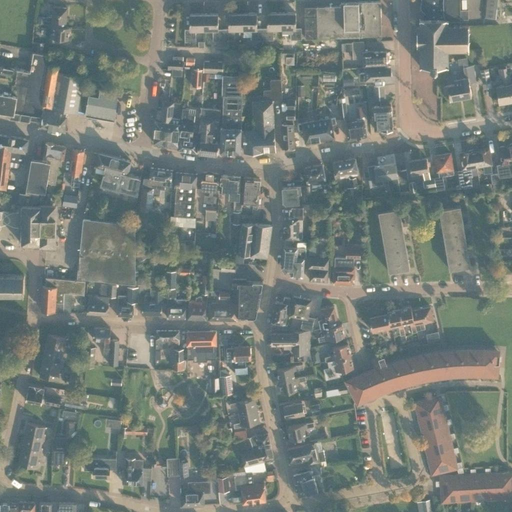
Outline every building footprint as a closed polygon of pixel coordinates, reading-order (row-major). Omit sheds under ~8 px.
[(306,37),(317,36),(381,35),(380,0),(376,0),(341,1),(341,5),(316,5),(317,16),(305,16),(306,37)] [(426,12),(426,18),(451,18),(468,18),(468,10),(460,10),(459,0),(423,0),(423,1),(421,3),(421,7),(426,12)] [(486,0),(485,16),(496,17),(498,0),(486,0)] [(52,25),(54,25),(67,26),(68,6),(53,5),(52,15),(46,15),(46,19),(52,20),(52,25)] [(204,27),(204,12),(190,12),(190,28),(185,28),(185,40),(196,40),(196,28),(204,27)] [(218,12),(204,12),(204,27),(213,27),(213,39),(224,39),(223,28),(218,28),(218,12)] [(229,28),(223,28),(224,39),(234,39),(234,28),(243,28),(243,12),(229,12),(229,28)] [(257,12),(243,12),(243,28),(252,28),(252,39),(262,39),(262,27),(257,27),(257,12)] [(273,27),(282,27),(282,12),(267,12),(268,27),(262,27),(262,39),(273,38),(273,27)] [(296,12),(282,12),(282,27),(290,27),(291,38),(301,38),(301,26),(296,26),(296,12)] [(451,18),(426,18),(421,18),(420,26),(418,26),(418,30),(417,30),(417,43),(418,43),(418,48),(421,48),(421,65),(431,65),(431,68),(439,68),(439,65),(448,65),(448,49),(469,49),(469,25),(448,25),(448,21),(451,21),(451,18)] [(70,26),(67,26),(54,25),(54,32),(51,32),(51,37),(53,37),(53,41),(61,42),(61,38),(69,38),(70,26)] [(386,59),(389,56),(388,52),(386,50),(373,51),(373,49),(365,50),(364,40),(352,40),(352,41),(342,42),(342,49),(353,49),(353,57),(363,57),(364,64),(386,62),(386,59)] [(36,50),(51,52),(51,47),(44,46),(44,42),(37,41),(36,50)] [(244,51),(237,51),(237,50),(224,50),(224,61),(237,62),(237,61),(244,61),(244,51)] [(0,109),(10,111),(9,117),(30,120),(31,117),(40,118),(40,119),(41,120),(42,112),(43,113),(44,106),(45,104),(42,104),(43,98),(42,98),(44,87),(43,87),(48,53),(33,51),(30,70),(0,65),(0,109)] [(168,68),(174,68),(174,75),(180,76),(180,68),(183,69),(184,55),(173,54),(173,59),(168,58),(168,68)] [(204,71),(223,72),(224,60),(204,59),(204,71)] [(49,63),(44,87),(42,98),(43,98),(42,104),(45,104),(44,106),(68,110),(78,112),(78,110),(86,111),(86,114),(115,119),(119,93),(100,90),(99,96),(81,93),(84,75),(70,73),(71,64),(60,62),(59,65),(49,63)] [(469,82),(476,81),(473,64),(463,66),(465,77),(453,79),(454,83),(443,85),(444,93),(448,92),(450,98),(451,98),(451,100),(459,99),(458,97),(471,95),(469,82)] [(390,77),(389,65),(364,66),(365,72),(359,72),(360,79),(390,77)] [(499,102),(511,99),(511,98),(509,83),(511,82),(511,80),(511,74),(508,74),(506,66),(498,68),(500,77),(502,76),(504,84),(496,85),(499,102)] [(480,69),(484,88),(492,86),(489,67),(480,69)] [(194,68),(193,86),(201,86),(202,68),(194,68)] [(222,94),(223,94),(224,126),(222,125),(221,150),(241,150),(242,127),(241,127),(242,95),(243,74),(223,74),(222,74),(222,94)] [(243,128),(243,133),(244,150),(277,149),(273,98),(272,98),(272,95),(283,94),(282,77),(271,77),(271,88),(263,89),(264,99),(260,99),(260,94),(254,94),(254,99),(253,99),(255,127),(243,128)] [(385,98),(384,84),(373,85),(374,99),(385,98)] [(281,147),(288,147),(295,147),(294,124),(294,118),(295,118),(295,97),(286,97),(288,123),(281,123),(281,127),(281,147)] [(347,117),(346,101),(345,101),(345,97),(339,97),(339,102),(340,118),(347,117)] [(155,142),(165,143),(169,100),(163,99),(162,118),(158,117),(158,120),(157,119),(155,142)] [(175,101),(169,100),(165,143),(178,144),(180,122),(180,116),(173,116),(175,101)] [(390,131),(393,128),(391,104),(379,105),(372,106),(372,118),(374,118),(375,128),(382,128),(382,129),(384,131),(390,131)] [(203,105),(200,126),(196,126),(196,130),(202,131),(200,151),(218,153),(219,141),(220,131),(219,131),(221,108),(203,105)] [(367,135),(364,119),(362,105),(355,106),(358,120),(345,122),(348,138),(367,135)] [(66,128),(68,110),(44,106),(43,113),(42,112),(41,120),(40,123),(41,125),(49,126),(49,127),(56,128),(56,127),(66,128)] [(198,151),(199,135),(194,134),(195,112),(189,112),(190,107),(183,107),(183,115),(183,116),(182,116),(181,132),(179,148),(198,151)] [(320,140),(333,138),(331,124),(336,123),(335,117),(330,118),(316,120),(320,140)] [(303,128),(306,142),(320,140),(316,120),(302,122),(298,123),(299,129),(303,128)] [(0,186),(6,188),(10,160),(23,162),(25,151),(27,151),(29,138),(0,133),(0,186)] [(64,157),(66,145),(54,143),(55,142),(46,140),(43,158),(33,157),(25,200),(37,202),(39,189),(46,190),(48,180),(55,182),(58,163),(60,163),(61,157),(64,157)] [(511,143),(499,145),(501,163),(497,163),(499,176),(511,174),(510,162),(511,161),(511,143)] [(484,172),(493,171),(489,146),(475,149),(478,165),(483,164),(484,172)] [(72,184),(80,185),(84,150),(73,148),(69,172),(73,173),(72,184)] [(471,166),(478,165),(475,149),(460,151),(463,172),(459,172),(461,187),(473,185),(472,175),(473,175),(471,166)] [(434,177),(435,185),(436,184),(437,189),(444,187),(442,176),(447,175),(447,173),(454,172),(451,151),(435,154),(438,170),(439,170),(440,176),(434,177)] [(95,171),(103,173),(103,174),(101,183),(138,193),(142,175),(129,172),(132,159),(99,152),(96,165),(95,171)] [(350,175),(359,173),(356,157),(333,161),(336,177),(346,175),(348,175),(350,175)] [(425,186),(435,185),(434,177),(431,177),(427,157),(410,160),(412,173),(423,171),(425,178),(423,179),(425,186)] [(397,168),(396,162),(368,166),(369,169),(369,172),(370,178),(368,178),(369,185),(384,183),(383,178),(388,177),(391,191),(401,189),(399,181),(409,180),(407,168),(401,169),(401,168),(397,168)] [(323,163),(305,166),(308,183),(326,179),(323,163)] [(173,180),(171,180),(173,168),(152,166),(150,177),(144,177),(141,207),(152,208),(154,194),(160,194),(161,188),(165,188),(166,185),(172,185),(173,180)] [(214,202),(215,195),(214,195),(214,189),(218,190),(220,172),(203,170),(201,187),(210,188),(209,194),(205,194),(204,201),(214,202)] [(170,248),(180,247),(195,246),(196,239),(177,238),(178,225),(196,226),(196,216),(194,216),(197,172),(176,171),(176,183),(177,183),(175,214),(171,214),(169,242),(170,248)] [(500,187),(498,172),(492,173),(494,188),(500,187)] [(241,209),(242,205),(243,191),(240,191),(241,175),(222,174),(221,191),(230,191),(229,197),(234,197),(234,208),(241,209)] [(244,176),(243,191),(242,205),(250,205),(251,203),(253,203),(252,208),(258,208),(258,203),(259,203),(261,178),(244,176)] [(417,190),(416,181),(408,182),(410,192),(417,190)] [(286,202),(288,202),(300,201),(299,193),(310,192),(309,184),(301,185),(301,184),(297,184),(298,185),(283,186),(284,200),(286,202)] [(63,191),(63,189),(62,189),(62,193),(52,192),(50,203),(41,202),(41,204),(23,204),(22,242),(40,242),(40,244),(56,245),(56,204),(62,204),(63,191)] [(217,205),(206,204),(205,218),(216,219),(217,205)] [(440,208),(442,223),(463,220),(461,205),(440,208)] [(285,217),(285,237),(293,237),(293,241),(302,241),(302,237),(303,237),(303,217),(303,206),(292,207),(292,209),(290,209),(290,215),(293,215),(293,217),(285,217)] [(382,225),(403,222),(400,207),(379,210),(382,225)] [(241,211),(233,210),(232,223),(240,223),(241,211)] [(340,216),(332,216),(332,224),(337,224),(340,221),(340,216)] [(135,224),(84,217),(77,277),(136,282),(135,224)] [(466,235),(463,220),(442,223),(445,238),(466,235)] [(268,257),(272,224),(255,222),(254,222),(243,223),(239,253),(268,257)] [(405,237),(403,222),(382,225),(384,241),(405,237)] [(447,253),(468,250),(466,235),(445,238),(447,253)] [(408,252),(405,237),(384,241),(387,256),(408,252)] [(346,242),(346,257),(355,257),(360,257),(360,243),(346,242)] [(306,256),(306,246),(284,244),(283,265),(286,269),(292,270),(292,274),(303,276),(305,256),(306,256)] [(471,265),(468,250),(447,253),(450,269),(471,265)] [(408,252),(387,256),(389,271),(410,267),(408,252)] [(330,258),(306,256),(306,267),(311,267),(310,279),(328,280),(330,258)] [(355,265),(355,257),(346,257),(335,257),(335,265),(334,283),(353,283),(353,278),(355,278),(356,265),(355,265)] [(221,270),(235,271),(236,262),(222,260),(221,270)] [(175,269),(167,269),(167,286),(175,286),(175,269)] [(0,294),(24,294),(24,274),(0,273),(0,294)] [(138,285),(138,300),(139,295),(146,295),(146,276),(138,275),(138,285)] [(85,292),(86,279),(47,276),(46,284),(43,284),(41,308),(64,310),(64,307),(79,308),(79,301),(73,301),(74,292),(85,292)] [(238,287),(238,302),(238,315),(254,315),(256,314),(263,280),(253,280),(253,281),(246,281),(246,277),(232,276),(232,286),(238,287)] [(89,293),(88,312),(108,313),(109,295),(116,295),(117,282),(109,282),(108,294),(89,293)] [(162,313),(163,289),(162,289),(162,283),(151,282),(151,294),(154,294),(154,300),(143,300),(142,312),(162,313)] [(134,300),(138,300),(138,285),(127,285),(127,294),(118,294),(118,314),(134,315),(134,300)] [(177,287),(168,286),(168,297),(168,316),(186,317),(186,297),(175,297),(175,295),(177,295),(177,287)] [(312,298),(293,294),(289,314),(303,317),(301,327),(313,329),(315,317),(308,316),(312,298)] [(198,296),(196,295),(196,299),(189,299),(188,317),(207,318),(207,300),(202,299),(202,295),(198,295),(198,296)] [(286,323),(291,297),(285,295),(283,301),(276,300),(272,320),(286,323)] [(237,319),(238,315),(238,302),(209,301),(209,318),(237,319)] [(321,328),(327,327),(339,323),(334,305),(321,308),(323,318),(319,319),(321,328)] [(416,330),(415,323),(412,309),(411,305),(400,308),(403,323),(410,321),(412,331),(416,330)] [(415,323),(419,322),(420,328),(426,327),(424,321),(434,319),(431,305),(412,309),(415,323)] [(388,310),(388,313),(391,325),(398,324),(402,339),(406,338),(403,323),(400,308),(388,310)] [(392,326),(391,325),(388,313),(370,317),(373,331),(383,329),(384,334),(388,333),(387,328),(392,326)] [(342,323),(339,323),(327,327),(329,334),(318,336),(319,341),(345,335),(342,323)] [(106,338),(105,346),(104,346),(104,351),(111,352),(110,363),(118,363),(120,339),(110,338),(111,327),(95,326),(94,337),(106,338)] [(208,329),(185,329),(186,351),(186,357),(214,356),(214,328),(208,329)] [(180,343),(180,329),(156,329),(156,347),(169,347),(169,343),(180,343)] [(272,332),(272,344),(294,344),(294,353),(312,352),(311,329),(294,330),(294,332),(272,332)] [(45,347),(65,351),(66,351),(67,344),(66,344),(67,336),(48,333),(45,347)] [(326,360),(330,359),(351,354),(348,342),(333,346),(335,353),(325,356),(326,360)] [(85,365),(95,366),(96,346),(86,345),(85,365)] [(252,357),(251,345),(235,346),(228,347),(228,359),(232,359),(232,362),(235,366),(246,365),(246,357),(252,357)] [(45,347),(42,361),(62,365),(63,365),(65,358),(63,358),(65,351),(45,347)] [(184,359),(184,347),(174,347),(175,359),(184,359)] [(452,352),(455,373),(468,373),(470,373),(467,351),(452,352)] [(468,351),(467,351),(470,373),(483,373),(485,373),(482,351),(468,351)] [(498,373),(500,352),(484,351),(482,351),(485,373),(497,374),(498,373)] [(452,352),(437,354),(440,375),(455,373),(452,352)] [(354,366),(351,354),(330,359),(332,366),(329,366),(325,367),(327,377),(340,374),(340,373),(339,369),(354,366)] [(425,378),(440,375),(437,354),(422,356),(425,378)] [(385,389),(395,386),(393,364),(388,366),(384,355),(376,358),(379,369),(376,370),(384,390),(385,389)] [(422,356),(407,360),(410,381),(413,381),(425,378),(422,356)] [(399,385),(410,381),(407,360),(393,364),(395,386),(399,385)] [(60,371),(62,365),(42,361),(40,375),(60,379),(62,372),(60,371)] [(278,368),(280,380),(295,376),(294,369),(304,367),(303,363),(278,368)] [(220,375),(220,378),(222,393),(233,391),(231,373),(230,374),(226,367),(221,368),(221,375),(220,375)] [(370,373),(363,375),(372,395),(380,392),(384,390),(376,370),(370,373)] [(305,374),(295,376),(280,380),(282,392),(298,389),(296,381),(306,379),(305,374)] [(359,401),(372,395),(363,375),(348,383),(358,402),(359,401)] [(219,390),(219,378),(211,378),(211,390),(219,390)] [(42,403),(42,401),(60,404),(61,397),(43,393),(44,387),(30,384),(27,400),(42,403)] [(339,386),(326,389),(327,395),(340,392),(339,386)] [(415,401),(419,415),(441,410),(437,395),(415,401)] [(238,405),(239,413),(258,409),(255,397),(230,402),(231,406),(238,405)] [(284,405),(287,416),(305,413),(302,401),(284,405)] [(258,409),(239,413),(241,421),(234,422),(235,426),(260,421),(258,409)] [(444,424),(441,410),(419,415),(422,430),(444,424)] [(120,426),(121,419),(114,418),(113,425),(120,426)] [(65,435),(74,435),(74,420),(65,420),(65,435)] [(291,438),(306,435),(305,427),(315,425),(314,420),(288,425),(291,438)] [(27,421),(24,435),(44,439),(45,433),(44,432),(46,425),(27,421)] [(448,439),(444,424),(422,430),(426,444),(448,439)] [(247,436),(247,429),(234,430),(235,438),(247,436)] [(274,455),(272,444),(269,431),(258,434),(257,432),(249,435),(252,444),(254,448),(241,451),(244,465),(246,471),(267,471),(264,461),(264,458),(274,455)] [(24,435),(22,449),(41,453),(43,446),(41,446),(43,440),(44,440),(44,439),(24,435)] [(69,463),(70,444),(67,444),(67,436),(56,436),(54,444),(53,444),(53,463),(69,463)] [(426,444),(429,458),(451,453),(448,439),(426,444)] [(287,447),(290,461),(308,458),(309,463),(326,459),(324,448),(318,450),(316,441),(287,447)] [(41,454),(41,453),(22,449),(19,463),(38,467),(40,460),(39,460),(40,454),(41,454)] [(429,458),(433,473),(454,468),(451,453),(429,458)] [(116,467),(117,457),(84,456),(84,468),(94,468),(94,475),(110,476),(110,467),(116,467)] [(143,466),(143,458),(135,458),(135,457),(126,456),(125,465),(124,465),(123,482),(143,482),(143,466)] [(189,474),(188,460),(179,461),(180,475),(189,474)] [(324,465),(312,465),(313,468),(294,474),(300,495),(318,490),(314,473),(325,471),(324,465)] [(242,502),(265,500),(263,483),(247,485),(246,472),(234,474),(235,488),(241,487),(242,502)] [(511,496),(511,473),(501,474),(502,497),(511,496)] [(501,474),(486,475),(487,498),(502,497),(501,474)] [(219,490),(230,489),(228,475),(218,476),(219,490)] [(471,476),(472,499),(487,498),(486,475),(471,476)] [(456,477),(457,500),(472,499),(471,476),(456,477)] [(457,500),(456,477),(441,478),(443,500),(457,500)] [(182,504),(204,503),(204,497),(204,493),(211,493),(210,479),(188,480),(188,486),(181,486),(182,504)] [(432,511),(430,498),(421,499),(423,511),(432,511)] [(19,500),(19,501),(18,511),(35,511),(36,501),(19,500)] [(18,511),(19,501),(1,501),(1,509),(0,508),(0,511),(18,511)] [(40,501),(39,511),(52,511),(53,501),(40,501)] [(76,511),(76,501),(58,501),(58,511),(76,511)]
